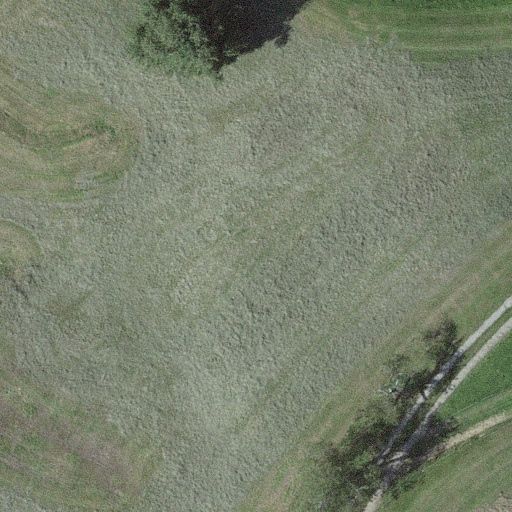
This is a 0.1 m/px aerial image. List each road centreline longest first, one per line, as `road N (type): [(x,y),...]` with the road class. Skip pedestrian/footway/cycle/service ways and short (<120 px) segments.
road 1 (track): [(511,318),(460,362),(357,511)]
road 2 (track): [(371,485),(463,417),(511,399)]
